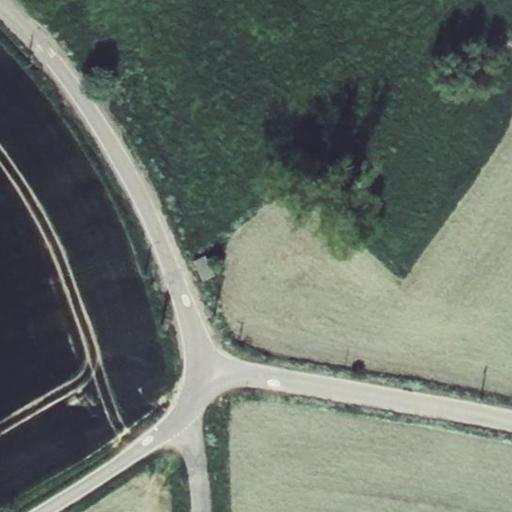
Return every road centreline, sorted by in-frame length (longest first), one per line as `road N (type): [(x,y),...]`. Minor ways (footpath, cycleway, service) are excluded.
road 1 (unclassified): [(0,1),(76,86),(134,183),(187,309),(196,394)]
road 2 (unclassified): [(196,394),(219,376),(242,372),(511,422)]
road 3 (unclassified): [(43,511),(133,453),(196,394)]
